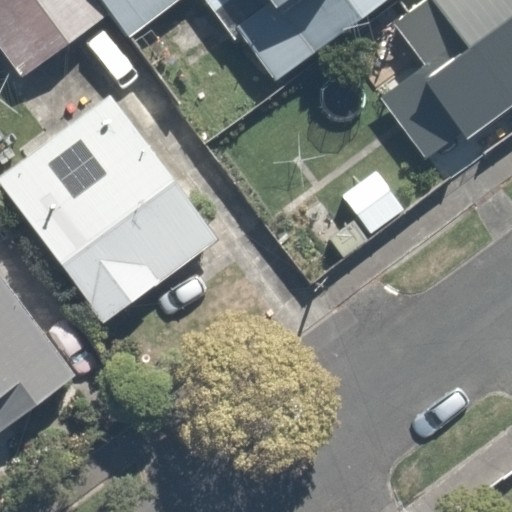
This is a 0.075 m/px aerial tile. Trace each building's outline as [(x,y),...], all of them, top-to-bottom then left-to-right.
[(102,13),(92,0),(0,0),(0,49),(16,72),(102,13)] [(110,0),(133,32),(178,0),(258,0),(264,8),(228,33),(263,82),(379,0),(110,0)] [(466,49),(510,112),(511,110),(511,0),(417,0),(396,15),(435,71),(466,49)] [(213,237),(100,83),(0,156),(0,179),(102,318),(213,237)] [(0,262),(0,393),(17,379),(32,397),(79,358),(0,262)]
